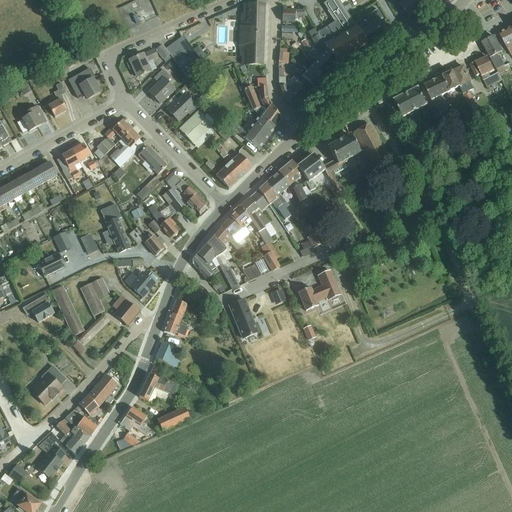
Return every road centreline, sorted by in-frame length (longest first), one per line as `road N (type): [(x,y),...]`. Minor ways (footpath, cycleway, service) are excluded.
road 1 (unclassified): [(511,389),(410,171),(369,105)]
road 2 (tertiary): [(54,511),(136,384),(156,331)]
road 3 (residential): [(124,102),(111,70),(116,52),(238,0)]
road 4 (residential): [(156,331),(133,331),(28,444)]
road 5 (residential): [(175,274),(189,271),(220,300),(319,256)]
road 6 (residential): [(224,206),(124,102)]
road 7 (residential): [(369,105),(490,27)]
road 8 (residential): [(0,170),(124,102)]
road 9 (unclassified): [(299,130),(274,99),(272,0)]
road 10 (residential): [(175,274),(141,257),(103,259),(48,285)]
road 11 (tertiary): [(357,83),(457,8)]
